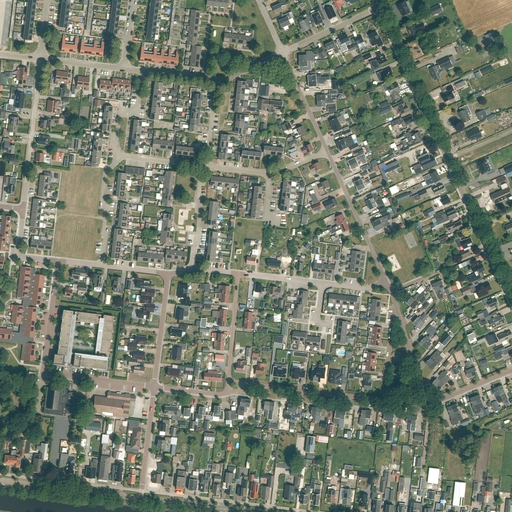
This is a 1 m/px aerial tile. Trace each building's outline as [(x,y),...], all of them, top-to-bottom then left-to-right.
[(221,0),(220,7),(227,8),(228,4),(232,5),(232,0),(221,0)] [(276,14),(283,11),(281,7),(286,5),(283,0),(280,0),(278,1),(279,5),(273,8),(276,14)] [(336,7),(338,12),(342,10),(340,5),(344,3),(342,0),(335,0),(334,1),(336,7)] [(405,2),(397,5),(399,10),(400,9),(403,16),(410,13),(405,2)] [(433,15),(442,11),(439,5),(430,9),(433,15)] [(336,16),(332,6),(324,10),(329,20),(336,16)] [(314,11),(316,14),(312,16),(316,26),(317,25),(318,26),(320,25),(320,24),(323,22),(320,16),(323,15),(320,8),(314,11)] [(190,17),(199,19),(200,11),(191,10),(190,17)] [(282,28),(290,24),(289,20),(292,19),(289,13),(283,16),(284,19),(279,21),(282,28)] [(309,25),(312,24),(308,16),(302,18),(304,21),(300,23),(304,32),(310,28),(309,25)] [(198,25),(199,19),(190,17),(189,24),(198,25)] [(418,34),(417,33),(424,30),(421,23),(414,27),(414,26),(407,29),(411,37),(417,34),(418,34)] [(198,32),(198,25),(189,24),(189,27),(187,27),(187,31),(189,31),(198,32)] [(197,39),(198,32),(189,31),(188,38),(197,39)] [(379,39),(377,33),(376,32),(369,35),(372,42),(371,42),(373,47),(377,44),(379,47),(383,45),(380,38),(379,39)] [(224,34),(223,43),(230,43),(231,34),(224,34)] [(349,40),(347,35),(340,38),(340,39),(337,40),(342,52),(348,50),(344,43),(349,40)] [(361,35),(354,38),(358,45),(360,48),(365,46),(364,42),(361,35)] [(245,36),(244,45),(251,46),(252,37),(245,36)] [(69,53),(70,42),(65,42),(65,38),(63,37),(61,52),(69,53)] [(196,46),(197,39),(188,38),(187,45),(189,45),(192,46),(196,46)] [(70,42),(69,53),(76,54),(78,39),(75,39),(75,43),(70,42)] [(87,55),(89,45),(84,44),(84,40),(82,40),(80,54),(87,55)] [(96,46),(97,42),(94,41),(94,45),(89,45),(87,55),(95,56),(96,46)] [(336,47),(333,41),(326,44),(328,50),(333,48),(336,54),(339,52),(338,50),(339,50),(337,46),(336,47)] [(96,46),(95,56),(103,57),(104,42),(102,42),(101,46),(96,46)] [(201,47),(196,46),(192,46),(191,53),(200,54),(201,47)] [(147,62),(149,52),(144,51),(144,47),(142,47),(140,61),(147,62)] [(156,53),(157,49),(154,49),(154,53),(149,52),(147,62),(155,63),(156,53)] [(164,54),(164,50),(162,49),(161,54),(156,53),(155,63),(162,64),(164,54)] [(171,55),(172,51),(169,50),(169,55),(164,54),(162,64),(170,65),(171,55)] [(171,55),(170,65),(177,66),(179,52),(176,51),(176,55),(171,55)] [(373,61),(370,62),(372,67),(373,71),(382,67),(380,64),(387,61),(385,56),(382,57),(380,52),(376,54),(378,58),(378,59),(374,61),(374,60),(373,60),(373,61)] [(199,61),(200,54),(191,53),(190,60),(199,61)] [(435,81),(441,78),(439,74),(445,71),(444,68),(452,65),(449,57),(438,62),(439,66),(436,67),(435,67),(430,69),(435,81)] [(199,68),(199,61),(190,60),(190,67),(199,68)] [(311,71),(311,61),(300,62),(300,67),(302,67),(302,71),(311,71)] [(17,76),(26,77),(27,68),(20,67),(20,71),(17,71),(17,76)] [(393,74),(390,68),(383,71),(377,73),(381,82),(387,80),(386,77),(393,74)] [(308,76),(309,82),(323,81),(327,80),(329,80),(329,77),(321,77),(321,75),(316,75),(316,72),(310,72),(310,76),(308,76)] [(26,85),(26,77),(17,76),(16,80),(19,81),(18,84),(26,85)] [(246,87),(250,88),(253,88),(253,84),(254,80),(246,80),(246,82),(238,81),(237,87),(245,88),(246,87)] [(400,90),(397,84),(388,88),(387,86),(383,88),(385,92),(389,90),(391,95),(392,94),(394,100),(400,97),(397,92),(400,90)] [(445,102),(454,98),(452,92),(454,91),(452,87),(446,89),(448,92),(441,95),(445,102)] [(11,100),(24,101),(24,93),(17,93),(18,89),(12,88),(11,94),(11,100)] [(189,98),(188,100),(193,101),(193,100),(201,101),(201,95),(197,94),(198,89),(191,88),(190,94),(191,94),(190,98),(189,98)] [(23,108),(24,101),(11,100),(10,105),(7,104),(6,111),(15,112),(15,107),(23,108)] [(260,100),(258,110),(265,111),(266,108),(266,101),(260,100)] [(266,101),(266,108),(269,108),(268,112),(275,113),(275,109),(282,110),(283,103),(271,101),(271,102),(266,101)] [(406,106),(403,101),(393,106),(395,110),(396,110),(398,113),(401,112),(402,115),(409,111),(410,110),(409,108),(408,109),(407,105),(406,106)] [(470,120),(469,116),(472,115),(467,105),(459,108),(461,112),(459,113),(463,123),(470,120)] [(331,126),(345,120),(343,116),(346,115),(344,111),(339,113),(341,117),(334,120),(333,120),(330,121),(330,122),(331,126)] [(482,111),(477,114),(480,121),(486,118),(482,111)] [(6,124),(9,125),(17,126),(18,118),(11,117),(12,114),(1,112),(0,119),(7,119),(6,124)] [(412,116),(411,116),(404,119),(402,120),(403,122),(401,122),(404,128),(411,124),(410,123),(414,121),(413,119),(414,119),(412,116)] [(51,128),(52,120),(47,120),(47,121),(41,120),(40,128),(47,129),(47,128),(51,128)] [(345,120),(331,126),(333,129),(332,130),(333,132),(334,133),(335,133),(342,130),(341,127),(340,125),(346,122),(345,120)] [(287,130),(288,131),(292,129),(289,122),(281,126),(284,131),(287,130)] [(16,133),(17,126),(9,125),(9,130),(4,129),(3,136),(9,136),(9,132),(16,133)] [(303,127),(297,129),(297,130),(294,132),(296,138),(300,137),(300,136),(306,133),(303,127)] [(473,132),(468,134),(471,141),(476,139),(476,140),(482,137),(478,128),(472,131),(473,132)] [(403,144),(406,143),(413,139),(420,136),(419,132),(416,133),(416,132),(406,137),(407,139),(405,140),(402,142),(403,144)] [(48,139),(48,136),(46,136),(40,135),(40,138),(39,138),(38,144),(45,145),(46,139),(48,139)] [(160,140),(156,139),(156,136),(154,136),(152,148),(159,149),(160,140)] [(413,139),(406,143),(403,144),(404,147),(408,146),(408,147),(409,148),(420,142),(420,141),(422,140),(420,136),(413,139)] [(338,147),(353,140),(351,137),(344,140),(343,140),(340,141),(339,141),(336,142),(337,143),(336,143),(338,147)] [(170,138),(167,138),(167,141),(166,150),(173,151),(174,142),(169,141),(170,138)] [(14,154),(15,146),(9,146),(9,143),(10,140),(3,139),(3,142),(5,142),(4,150),(4,152),(8,153),(14,154)] [(353,140),(338,147),(340,152),(340,151),(341,152),(344,151),(343,150),(344,150),(344,149),(347,148),(354,144),(353,140)] [(308,154),(314,151),(311,144),(305,147),(305,148),(302,150),(304,154),(307,153),(308,154)] [(356,156),(364,152),(362,148),(354,152),(356,156)] [(44,154),(37,153),(36,161),(49,163),(50,158),(43,157),(44,154)] [(427,153),(417,158),(420,163),(422,162),(425,170),(427,169),(437,164),(435,159),(434,160),(433,157),(429,158),(427,153)] [(364,159),(365,159),(366,159),(364,155),(355,159),(355,158),(352,160),(351,160),(351,159),(348,161),(348,162),(350,166),(364,159)] [(99,164),(100,158),(92,157),(92,158),(91,162),(87,161),(87,163),(85,163),(85,166),(91,167),(91,163),(99,164)] [(366,163),(365,159),(364,159),(350,166),(352,170),(352,171),(355,170),(355,169),(356,169),(356,168),(359,167),(359,166),(366,163)] [(486,159),(477,163),(482,175),(487,172),(489,175),(494,173),(492,170),(491,170),(486,159)] [(397,161),(386,166),(389,172),(400,167),(397,161)] [(316,172),(322,169),(319,163),(313,165),(314,167),(310,168),(312,172),(316,171),(316,172)] [(416,174),(423,171),(420,163),(413,167),(416,174)] [(426,181),(439,176),(437,171),(430,174),(430,175),(424,177),(426,181)] [(49,183),(49,179),(52,179),(53,177),(40,175),(39,182),(49,183)] [(439,176),(426,181),(428,186),(434,183),(435,184),(437,182),(441,180),(439,176)] [(7,194),(14,195),(15,186),(16,186),(17,178),(5,177),(4,185),(7,185),(8,186),(7,194)] [(217,187),(218,178),(211,177),(210,186),(215,186),(215,189),(217,190),(217,187)] [(500,186),(501,186),(503,191),(491,196),(495,204),(511,196),(511,194),(509,188),(507,183),(508,182),(506,178),(498,181),(500,186)] [(231,188),(236,189),(235,192),(237,192),(239,180),(232,179),(231,188)] [(324,190),(330,187),(327,181),(321,183),(322,185),(318,186),(320,190),(324,189),(324,190)] [(369,181),(356,187),(358,192),(359,191),(359,192),(362,191),(361,190),(362,190),(365,188),(365,187),(367,186),(367,185),(371,183),(369,181)] [(396,185),(389,188),(392,195),(399,192),(396,185)] [(437,195),(446,191),(444,185),(434,189),(437,195)] [(51,193),(51,190),(48,190),(38,189),(38,196),(47,197),(47,193),(51,193)] [(426,190),(425,190),(419,193),(421,198),(429,195),(426,190)] [(84,193),(84,205),(93,205),(93,193),(84,193)] [(315,193),(310,196),(314,204),(319,202),(315,193)] [(368,206),(381,199),(380,196),(377,197),(376,193),(368,197),(368,199),(366,200),(366,201),(366,202),(368,206)] [(408,193),(397,197),(398,202),(409,197),(408,193)] [(450,202),(448,197),(441,200),(440,198),(433,201),(435,203),(436,204),(437,203),(439,207),(444,205),(444,206),(447,204),(450,202)] [(42,207),(42,202),(45,203),(46,200),(33,199),(33,206),(42,207)] [(327,211),(329,210),(338,205),(335,199),(329,202),(330,203),(325,205),(327,211)] [(381,199),(368,206),(370,210),(370,211),(373,209),(374,208),(377,207),(383,204),(381,199)] [(314,212),(322,208),(320,202),(312,206),(314,212)] [(429,216),(436,213),(433,208),(427,211),(429,216)] [(436,222),(456,213),(454,209),(446,213),(435,219),(436,222)] [(456,213),(436,222),(437,222),(435,223),(437,226),(450,220),(450,221),(458,217),(456,213)] [(337,226),(346,222),(342,214),(336,217),(338,220),(335,221),(337,226)] [(1,223),(10,224),(11,217),(2,216),(0,216),(0,217),(0,218),(2,219),(1,223)] [(373,222),(372,222),(374,227),(388,220),(389,220),(387,216),(379,219),(376,220),(375,221),(375,220),(372,221),(373,222)] [(43,221),(40,220),(40,221),(31,220),(30,227),(39,228),(40,223),(43,223),(43,221)] [(388,220),(374,227),(376,231),(377,231),(380,230),(379,230),(381,229),(380,229),(383,227),(382,225),(389,222),(388,220)] [(463,228),(460,221),(454,224),(454,223),(447,226),(449,231),(454,228),(456,231),(463,228)] [(1,223),(0,222),(0,225),(1,226),(1,230),(9,231),(10,224),(1,223)] [(346,222),(337,226),(340,230),(342,229),(343,232),(350,229),(346,222)] [(1,230),(0,229),(0,232),(0,233),(0,235),(0,236),(6,237),(9,238),(9,231),(1,230)] [(334,244),(339,241),(336,234),(331,237),(334,244)] [(38,240),(34,240),(34,236),(32,236),(30,248),(37,249),(38,240)] [(45,241),(44,250),(51,251),(52,242),(48,241),(48,238),(45,238),(45,241)] [(471,255),(468,249),(471,248),(470,246),(473,245),(470,238),(466,240),(466,239),(461,241),(460,238),(454,240),(458,248),(463,246),(465,251),(460,253),(462,258),(471,255)] [(172,260),(173,251),(174,248),(171,248),(170,250),(166,250),(165,259),(172,260)] [(180,251),(181,249),(178,248),(177,251),(173,251),(172,260),(179,261),(180,251)] [(180,251),(179,261),(186,262),(187,259),(188,250),(185,249),(184,252),(180,251)] [(147,253),(150,254),(150,251),(147,250),(146,253),(138,252),(137,261),(146,262),(147,253)] [(155,254),(156,254),(157,252),(154,251),(153,254),(150,254),(147,253),(146,262),(154,263),(155,254)] [(351,258),(360,259),(361,252),(352,251),(352,256),(348,255),(348,258),(351,258)] [(155,254),(154,263),(162,264),(164,252),(161,252),(160,255),(156,254),(155,254)] [(255,265),(256,256),(251,255),(251,257),(247,257),(247,264),(255,265)] [(268,266),(280,268),(281,261),(268,260),(268,266)] [(322,264),(321,264),(317,263),(317,260),(315,260),(314,263),(313,272),(320,273),(322,264)] [(328,265),(327,274),(334,275),(335,266),(331,265),(331,262),(329,262),(328,265)] [(470,283),(481,278),(479,274),(481,273),(480,272),(485,270),(482,264),(477,266),(477,265),(472,267),(475,274),(467,277),(470,283)] [(359,273),(360,266),(351,265),(350,269),(347,269),(346,272),(350,272),(359,273)] [(44,275),(41,275),(39,275),(35,274),(35,271),(34,271),(34,268),(21,267),(17,297),(21,297),(21,300),(23,300),(23,304),(23,306),(13,305),(11,323),(20,324),(19,333),(12,332),(12,330),(0,328),(0,342),(17,344),(18,344),(23,345),(21,360),(24,361),(34,362),(36,344),(33,343),(31,343),(31,340),(33,340),(33,338),(34,338),(37,308),(35,307),(36,305),(41,305),(41,304),(44,275)] [(86,277),(86,271),(76,269),(76,271),(73,271),(72,278),(74,278),(74,279),(79,280),(80,276),(86,277)] [(102,288),(103,276),(96,275),(95,279),(94,279),(94,283),(95,283),(94,287),(102,288)] [(123,294),(124,285),(121,285),(122,278),(114,277),(113,287),(120,288),(119,293),(123,294)] [(147,289),(146,292),(154,293),(155,290),(154,290),(154,287),(151,286),(151,282),(141,280),(137,280),(136,287),(140,288),(147,289)] [(441,280),(437,282),(442,294),(443,296),(445,295),(444,293),(443,290),(444,290),(443,288),(444,287),(443,284),(443,283),(442,280),(441,281),(441,280)] [(433,285),(432,285),(433,288),(434,287),(434,288),(436,291),(440,301),(444,299),(443,296),(442,294),(437,282),(433,284),(433,285)] [(479,298),(488,294),(487,291),(491,289),(488,283),(476,288),(478,291),(476,292),(479,298)] [(178,297),(182,297),(181,303),(183,303),(189,304),(190,298),(189,298),(190,295),(186,295),(187,285),(180,284),(179,291),(178,291),(178,297)] [(215,289),(215,293),(219,293),(219,294),(228,295),(229,286),(222,286),(219,285),(218,289),(215,289)] [(254,291),(253,296),(258,297),(259,292),(264,293),(264,291),(265,287),(262,287),(262,286),(256,285),(255,292),(254,291)] [(464,295),(476,290),(473,285),(461,290),(464,295)] [(72,290),(73,288),(71,288),(67,287),(66,290),(65,289),(65,296),(72,297),(72,290)] [(280,296),(281,289),(277,288),(277,287),(271,287),(270,294),(276,294),(276,296),(280,296)] [(299,298),(308,299),(309,292),(300,290),(299,295),(296,295),(295,297),(299,298)] [(154,293),(146,292),(141,292),(140,303),(146,304),(146,307),(154,308),(154,305),(151,304),(151,297),(154,297),(154,293)] [(418,302),(425,295),(422,292),(420,295),(419,296),(410,306),(414,309),(416,307),(417,306),(419,303),(418,302)] [(407,303),(410,306),(419,296),(420,295),(418,293),(417,294),(414,299),(412,297),(409,299),(409,300),(408,300),(406,302),(407,302),(407,303)] [(219,294),(219,299),(221,299),(221,303),(228,303),(228,295),(219,294)] [(336,304),(337,295),(330,294),(329,303),(333,304),(333,307),(335,307),(336,307),(336,304)] [(350,306),(354,306),(354,310),(359,310),(360,303),(357,303),(358,298),(351,297),(350,306)] [(307,306),(308,299),(299,298),(298,302),(295,302),(295,304),(304,305),(307,306)] [(490,308),(498,304),(496,298),(487,302),(488,302),(484,304),(485,307),(489,305),(490,308)] [(372,306),(381,308),(382,300),(373,299),(372,304),(369,304),(368,306),(372,307),(372,306)] [(175,319),(183,320),(183,316),(187,317),(189,307),(181,306),(181,309),(176,309),(175,319)] [(149,312),(154,312),(154,308),(146,307),(146,310),(146,311),(139,310),(138,318),(149,319),(149,312)] [(217,318),(226,319),(227,310),(220,309),(220,313),(217,313),(217,318)] [(57,354),(55,354),(54,354),(53,364),(70,366),(71,354),(67,354),(73,311),(63,310),(59,341),(59,346),(58,346),(57,354)] [(434,320),(439,314),(435,310),(430,316),(434,320)] [(293,318),(302,319),(303,312),(294,311),(293,316),(290,315),(290,318),(293,318)] [(77,321),(97,324),(98,315),(78,312),(77,321)] [(245,320),(254,321),(255,316),(253,316),(253,313),(246,312),(245,320)] [(379,321),(380,314),(371,313),(370,318),(367,317),(367,320),(370,320),(379,321)] [(413,323),(416,326),(425,316),(427,315),(425,314),(422,317),(420,316),(419,318),(418,317),(416,320),(416,319),(415,320),(413,322),(413,323)] [(110,348),(110,343),(114,316),(104,315),(99,351),(98,359),(81,356),(75,355),(73,366),(80,367),(80,366),(84,367),(106,370),(108,360),(108,352),(109,348),(110,348)] [(427,315),(425,316),(416,326),(420,329),(421,330),(423,327),(422,327),(423,326),(425,324),(423,322),(428,317),(427,315)] [(504,323),(501,315),(492,319),(491,315),(479,321),(479,322),(479,323),(480,323),(481,326),(490,322),(492,328),(504,323)] [(225,327),(226,319),(217,318),(216,323),(219,323),(218,326),(225,327)] [(254,326),(254,321),(245,320),(244,329),(251,329),(252,326),(254,326)] [(347,329),(347,325),(351,325),(351,322),(348,322),(339,321),(338,328),(347,329)] [(420,343),(419,343),(423,346),(432,337),(432,336),(437,331),(431,325),(426,331),(430,335),(428,337),(427,336),(425,338),(425,337),(422,340),(421,340),(419,342),(420,343)] [(186,333),(187,326),(180,326),(180,330),(172,329),(171,336),(181,337),(182,332),(186,333)] [(371,333),(380,334),(381,328),(372,327),(372,326),(369,326),(368,328),(372,329),(371,332),(371,333)] [(299,341),(301,332),(293,331),(292,340),(297,341),(297,344),(299,345),(300,341),(299,341)] [(511,336),(511,334),(510,331),(503,334),(503,333),(498,335),(501,342),(511,336)] [(307,336),(308,333),(301,332),(299,341),(300,341),(304,342),(304,345),(306,345),(307,336)] [(371,333),(371,332),(368,332),(368,334),(371,334),(371,338),(370,339),(380,340),(380,334),(371,333)] [(468,341),(470,344),(477,341),(473,332),(466,336),(468,341)] [(215,338),(215,341),(224,342),(225,334),(214,333),(214,338),(215,338)] [(448,333),(439,342),(444,346),(452,337),(448,333)] [(489,346),(499,341),(495,333),(485,337),(489,346)] [(349,336),(346,336),(337,335),(336,342),(345,343),(346,338),(349,339),(349,336)] [(433,335),(432,337),(423,346),(426,349),(427,349),(427,350),(429,348),(429,347),(430,346),(429,346),(432,344),(430,342),(435,337),(433,335)] [(129,346),(137,347),(137,344),(145,345),(146,337),(136,336),(135,343),(129,343),(130,340),(125,339),(125,340),(121,340),(121,345),(124,345),(124,346),(129,346)] [(313,346),(317,347),(317,350),(319,350),(320,347),(321,338),(314,337),(313,346)] [(370,339),(371,338),(367,337),(367,340),(370,340),(370,345),(379,346),(380,340),(370,339)] [(223,351),(224,342),(215,341),(214,346),(216,347),(216,350),(223,351)] [(186,350),(186,344),(179,343),(178,347),(173,347),(172,351),(173,351),(172,359),(180,360),(182,349),(186,350)] [(136,351),(137,347),(129,346),(128,350),(134,351),(133,358),(129,358),(129,361),(137,362),(137,359),(143,359),(144,352),(136,351)] [(511,347),(511,346),(501,351),(504,356),(509,353),(511,357),(511,347)] [(427,360),(425,363),(426,363),(429,367),(438,357),(439,355),(439,356),(440,355),(441,353),(438,350),(431,358),(429,360),(428,360),(428,361),(427,360)] [(366,359),(375,360),(376,354),(367,353),(367,352),(363,351),(363,354),(366,354),(366,358),(366,359)] [(496,360),(502,357),(500,351),(494,354),(496,360)] [(438,357),(429,367),(433,370),(435,368),(436,367),(438,364),(438,365),(444,359),(440,355),(439,356),(439,355),(438,357)] [(366,359),(366,358),(362,357),(362,360),(365,360),(365,364),(362,363),(361,366),(365,366),(365,365),(374,366),(375,360),(366,359)] [(136,366),(137,362),(129,361),(129,365),(134,366),(133,373),(144,375),(145,367),(136,366)] [(237,365),(236,371),(243,372),(244,366),(247,366),(248,361),(243,361),(243,362),(239,361),(238,365),(237,365)] [(472,368),(470,361),(467,362),(473,376),(477,375),(477,374),(478,374),(477,371),(476,371),(476,370),(476,371),(475,367),(472,368)] [(275,367),(274,367),(273,376),(286,377),(287,369),(286,369),(281,368),(281,365),(275,364),(275,367)] [(179,376),(183,377),(185,366),(178,366),(177,369),(168,368),(167,375),(174,376),(179,377),(179,376)] [(185,375),(192,376),(193,368),(186,367),(185,375)] [(291,378),(299,379),(299,376),(300,377),(304,378),(305,371),(300,370),(300,368),(293,367),(291,378)] [(319,371),(312,370),(311,380),(316,381),(316,380),(320,380),(320,378),(324,378),(326,368),(319,367),(319,371)] [(345,379),(347,368),(343,368),(342,375),(336,374),(337,371),(331,371),(330,383),(342,384),(342,378),(345,379)] [(212,381),(213,372),(208,371),(208,373),(204,373),(204,380),(212,381)] [(432,383),(432,384),(436,387),(446,375),(448,373),(446,371),(444,373),(443,372),(435,381),(435,380),(434,381),(432,383)] [(213,372),(212,381),(220,382),(221,375),(218,374),(218,372),(213,372)] [(363,375),(363,378),(366,378),(366,382),(365,382),(364,388),(371,389),(372,383),(371,382),(371,379),(370,379),(371,376),(363,375)] [(450,379),(446,375),(436,387),(439,390),(440,390),(442,388),(442,387),(444,385),(445,385),(450,379)] [(497,387),(503,399),(503,401),(508,399),(505,392),(503,389),(504,389),(503,388),(504,388),(502,385),(502,386),(502,385),(497,387)] [(73,414),(76,396),(68,395),(69,390),(47,387),(43,413),(65,416),(66,413),(73,414)] [(503,399),(497,387),(493,389),(493,390),(492,390),(494,393),(494,392),(494,393),(495,393),(496,396),(499,403),(503,401),(503,399)] [(125,395),(111,393),(110,392),(109,392),(108,392),(107,398),(95,396),(93,412),(98,413),(102,414),(103,412),(114,413),(113,416),(127,418),(128,417),(130,401),(135,402),(136,396),(131,395),(130,394),(126,394),(125,395)] [(479,395),(475,397),(480,409),(480,411),(481,411),(482,411),(484,416),(490,414),(488,408),(485,409),(482,402),(481,399),(481,398),(480,395),(479,395)] [(470,399),(471,402),(472,403),(473,405),(473,406),(476,414),(479,413),(481,412),(481,411),(480,411),(480,409),(475,397),(470,399)] [(244,411),(245,399),(241,399),(240,399),(240,402),(240,403),(240,406),(239,406),(239,410),(238,410),(237,415),(243,415),(244,411)] [(458,422),(460,421),(459,418),(461,417),(458,408),(458,407),(457,404),(456,404),(452,406),(457,418),(458,422)] [(293,405),(292,417),(297,418),(297,416),(301,417),(301,410),(301,409),(298,409),(299,406),(298,406),(298,405),(293,405)] [(177,407),(170,406),(170,407),(165,406),(164,414),(176,415),(176,419),(180,420),(181,413),(177,413),(177,407)] [(223,415),(223,411),(220,410),(220,407),(214,406),(213,413),(212,417),(219,418),(218,420),(223,420),(223,415)] [(458,422),(457,418),(452,406),(447,407),(448,408),(447,408),(448,411),(449,412),(450,414),(449,415),(451,420),(453,426),(459,424),(458,422)] [(207,415),(208,412),(205,412),(205,408),(199,407),(198,414),(195,413),(195,418),(201,419),(202,415),(204,415),(207,415)] [(194,429),(195,422),(192,421),(193,414),(190,413),(190,409),(184,409),(184,416),(189,417),(189,421),(191,422),(190,429),(194,429)] [(160,424),(159,431),(168,432),(169,425),(170,421),(163,420),(162,424),(160,424)] [(100,432),(101,423),(86,422),(86,430),(100,432)] [(133,430),(132,438),(140,439),(141,433),(142,429),(136,429),(136,425),(129,424),(128,430),(133,430)] [(213,441),(213,433),(204,433),(204,440),(213,441)] [(101,443),(103,444),(102,453),(99,479),(108,480),(111,454),(111,450),(107,450),(109,435),(102,435),(101,443)] [(314,453),(316,437),(307,436),(305,452),(314,453)] [(166,444),(170,444),(171,438),(165,437),(165,440),(158,440),(157,447),(165,448),(166,444)] [(139,445),(140,439),(132,438),(131,446),(126,445),(126,452),(133,452),(133,448),(139,449),(140,445),(139,445)] [(25,454),(26,440),(22,440),(20,454),(16,454),(17,451),(11,450),(11,456),(6,455),(5,463),(6,463),(6,464),(9,465),(9,464),(12,464),(12,466),(16,467),(16,469),(19,469),(19,467),(20,467),(21,457),(24,457),(24,454),(25,454)] [(119,449),(120,442),(115,442),(114,448),(114,451),(113,458),(117,459),(117,465),(113,465),(111,481),(121,482),(125,449),(119,449)] [(46,460),(48,444),(41,443),(40,453),(42,453),(42,455),(35,454),(33,471),(42,472),(43,459),(46,460)] [(63,465),(67,466),(66,473),(73,474),(74,464),(75,459),(69,458),(69,455),(61,454),(60,468),(63,468),(63,465)] [(90,468),(87,467),(86,478),(95,479),(96,469),(97,460),(93,459),(93,462),(91,462),(90,468)] [(163,467),(163,463),(157,464),(158,468),(158,469),(158,470),(158,469),(159,471),(159,474),(153,474),(152,483),(160,483),(161,475),(162,475),(162,467),(163,467)] [(212,463),(211,473),(218,473),(219,466),(219,464),(212,463)] [(232,481),(233,467),(228,467),(228,470),(230,470),(230,473),(225,472),(224,483),(227,483),(226,494),(232,495),(234,484),(235,484),(235,481),(232,481)] [(438,484),(439,469),(429,468),(427,483),(438,484)] [(183,489),(185,471),(178,471),(176,488),(183,489)] [(202,477),(201,483),(200,491),(206,492),(207,484),(208,481),(210,481),(210,478),(211,473),(206,472),(205,477),(202,477)] [(196,491),(198,476),(190,475),(188,490),(196,491)] [(220,485),(221,476),(214,475),(213,484),(214,484),(213,490),(213,493),(218,494),(219,491),(220,485)] [(261,478),(268,479),(268,485),(273,486),(274,476),(261,475),(261,478)] [(246,488),(247,481),(243,481),(242,488),(238,488),(237,495),(243,496),(244,488),(246,488)] [(463,507),(465,483),(455,482),(452,506),(463,507)] [(256,498),(258,483),(252,483),(251,486),(250,497),(256,498)] [(297,494),(298,487),(295,487),(295,486),(286,485),(284,499),(293,500),(294,493),(297,494)] [(310,492),(310,486),(307,485),(306,490),(303,489),(302,494),(301,503),(307,504),(308,495),(308,492),(310,492)] [(268,495),(269,487),(262,486),(261,495),(261,499),(267,500),(267,495),(268,495)] [(335,503),(336,491),(337,487),(336,486),(333,486),(332,486),(331,490),(328,490),(327,502),(335,503)] [(319,505),(321,489),(315,488),(314,494),(312,494),(312,501),(313,501),(313,504),(314,505),(316,505),(319,505)] [(351,505),(352,490),(344,489),(343,504),(351,505)] [(379,511),(381,500),(378,499),(378,494),(376,492),(373,492),(372,499),(374,499),(372,511),(379,511)] [(367,507),(368,495),(360,494),(358,506),(367,507)] [(421,510),(421,503),(411,502),(410,511),(416,511),(417,509),(418,509),(418,510),(421,510)]
